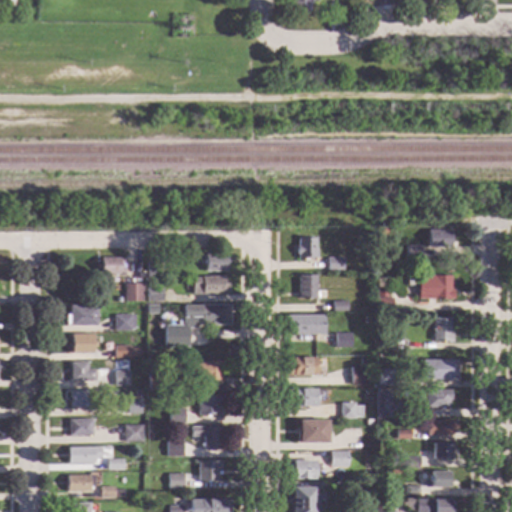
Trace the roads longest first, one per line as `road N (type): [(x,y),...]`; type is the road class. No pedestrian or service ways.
road 1 (residential): [(490,234),(488,511)]
road 2 (residential): [(31,240),(29,511)]
road 3 (residential): [(258,241),(258,511)]
road 4 (residential): [(258,241),(0,240)]
road 5 (residential): [(273,38),(288,46),(332,45),(395,25),(511,26)]
